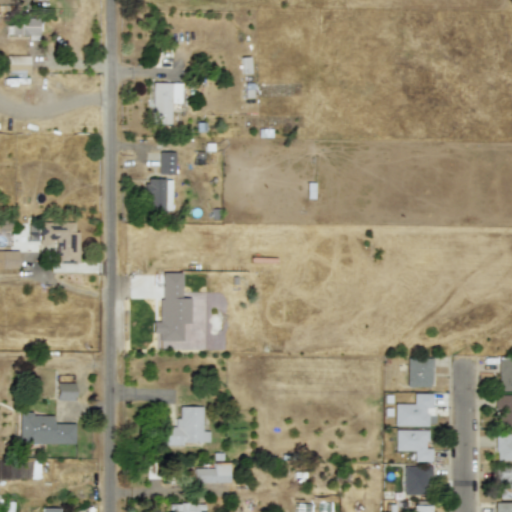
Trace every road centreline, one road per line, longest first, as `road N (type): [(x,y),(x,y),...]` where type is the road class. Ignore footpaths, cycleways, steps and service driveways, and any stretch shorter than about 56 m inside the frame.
road 1 (residential): [(114,0),(114,511)]
road 2 (residential): [(464,511),(466,363)]
